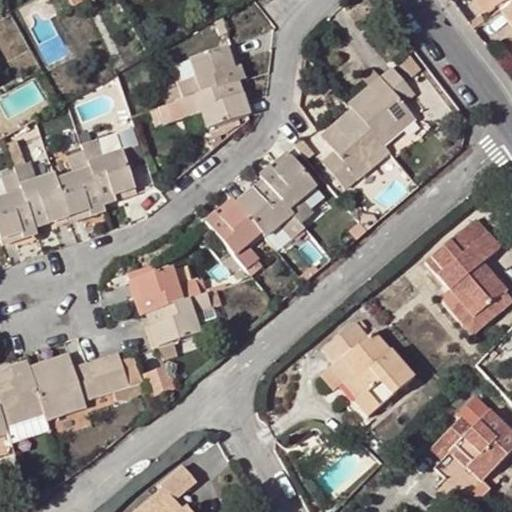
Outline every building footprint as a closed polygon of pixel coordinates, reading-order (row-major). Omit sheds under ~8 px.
[(471,0),(477,10),(493,0),(471,0)] [(511,0),(509,0),(494,9),(507,29),(511,25),(511,0)] [(462,20),(467,27),(482,17),(477,10),(462,20)] [(218,36),(225,34),(220,19),(213,21),(218,36)] [(229,47),(187,61),(193,78),(174,84),(176,88),(180,102),(234,85),(241,82),(229,47)] [(412,80),(420,72),(407,57),(398,63),(412,80)] [(359,79),(368,89),(371,87),(377,80),(379,79),(371,69),(359,79)] [(374,92),(371,87),(368,89),(346,107),(351,112),(380,147),(412,121),(400,106),(411,95),(390,70),(379,79),(377,80),(382,85),(374,92)] [(382,85),(377,80),(371,87),(374,92),(382,85)] [(246,118),(234,85),(180,102),(175,103),(181,120),(198,115),(203,132),(205,131),(235,121),(246,118)] [(175,103),(180,102),(176,88),(159,93),(164,107),(175,103)] [(147,113),(152,129),(181,120),(175,103),(164,107),(147,113)] [(385,153),(380,147),(351,112),(328,131),(333,137),(324,145),(332,154),(320,164),(341,190),(385,153)] [(235,121),(205,131),(208,140),(223,135),(233,128),(237,126),(235,121)] [(324,145),(333,137),(328,131),(319,138),(324,145)] [(104,163),(123,156),(116,137),(97,144),(104,163)] [(14,143),(4,146),(9,162),(20,158),(14,143)] [(100,206),(136,194),(123,156),(104,163),(97,144),(81,149),(82,152),(100,206)] [(101,213),(100,206),(82,152),(67,157),(74,175),(53,183),(65,218),(67,224),(101,213)] [(299,226),(300,227),(314,215),(301,200),(313,191),(285,158),(260,179),(262,182),(299,226)] [(26,166),(12,170),(14,176),(32,229),(65,218),(53,183),(51,178),(33,184),(26,166)] [(0,173),(0,180),(14,176),(12,170),(0,173)] [(0,185),(4,199),(0,200),(0,246),(33,236),(32,229),(14,176),(0,180),(0,185)] [(300,227),(299,226),(262,182),(248,193),(251,196),(247,199),(243,196),(233,205),(259,234),(263,239),(278,226),(291,242),(304,232),(300,227)] [(242,249),(259,234),(233,205),(230,202),(202,225),(242,273),(253,262),(242,249)] [(300,227),(304,232),(318,221),(314,215),(300,227)] [(498,250),(474,222),(424,264),(448,293),(471,320),(503,292),(489,274),(482,280),(474,270),(481,265),(498,250)] [(340,254),(364,234),(357,226),(333,246),(340,254)] [(474,270),(482,280),(489,274),(481,265),(474,270)] [(198,298),(199,298),(194,281),(175,287),(169,270),(154,275),(151,266),(125,276),(139,317),(144,316),(198,298)] [(503,292),(471,320),(448,293),(438,301),(471,338),(511,303),(503,292)] [(190,315),(209,309),(204,296),(199,298),(198,298),(144,316),(160,363),(175,358),(170,343),(197,335),(190,315)] [(354,404),(365,418),(413,379),(373,331),(366,337),(354,324),(322,351),(334,366),(342,359),(359,380),(350,386),(360,399),(356,402),(354,404)] [(116,356),(101,360),(111,393),(127,388),(118,360),(116,356)] [(131,356),(118,360),(127,388),(140,384),(131,356)] [(37,366),(40,372),(30,376),(43,416),(46,423),(84,410),(81,403),(69,371),(65,357),(37,366)] [(328,371),(356,402),(360,399),(350,386),(359,380),(342,359),(334,366),(328,371)] [(97,397),(109,394),(111,393),(101,360),(86,365),(97,397)] [(25,364),(12,367),(16,374),(27,369),(25,364)] [(81,403),(97,397),(86,365),(69,371),(81,403)] [(37,366),(27,369),(30,376),(40,372),(37,366)] [(30,376),(27,369),(16,374),(12,367),(0,370),(0,422),(2,429),(43,416),(30,376)] [(174,392),(166,368),(139,376),(149,400),(174,392)] [(127,388),(111,393),(109,394),(113,405),(143,395),(140,384),(127,388)] [(481,482),(511,448),(511,432),(490,411),(472,429),(461,418),(431,449),(441,459),(449,452),(454,448),(468,462),(463,467),(479,482),(481,482)] [(43,416),(2,429),(4,435),(8,446),(49,433),(46,423),(43,416)] [(449,452),(463,467),(468,462),(454,448),(449,452)] [(163,492),(138,511),(188,511),(184,507),(180,510),(174,503),(195,485),(181,469),(161,487),(163,492)] [(488,489),(481,482),(479,482),(463,498),(471,506),(488,489)]
